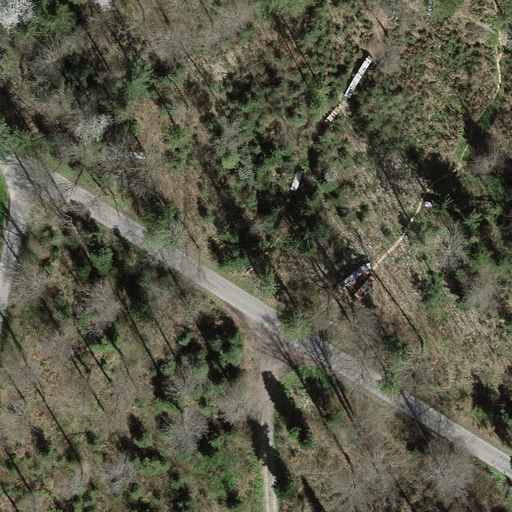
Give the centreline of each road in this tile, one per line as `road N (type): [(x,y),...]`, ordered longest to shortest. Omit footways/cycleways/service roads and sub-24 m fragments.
road 1 (unclassified): [(511,468),(23,169)]
road 2 (track): [(267,318),(273,511)]
road 3 (unclassified): [(0,331),(23,169)]
